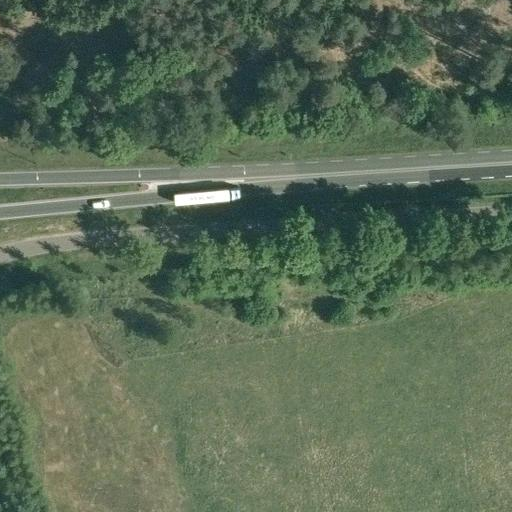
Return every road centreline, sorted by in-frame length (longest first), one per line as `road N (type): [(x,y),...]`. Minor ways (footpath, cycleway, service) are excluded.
road 1 (unclassified): [(511,214),(82,238),(0,255)]
road 2 (primary): [(228,183),(511,166)]
road 3 (primary): [(0,213),(228,183)]
road 4 (primary): [(228,183),(147,173),(0,179)]
